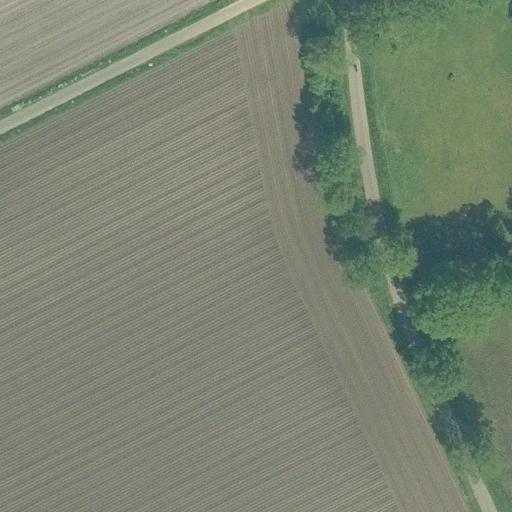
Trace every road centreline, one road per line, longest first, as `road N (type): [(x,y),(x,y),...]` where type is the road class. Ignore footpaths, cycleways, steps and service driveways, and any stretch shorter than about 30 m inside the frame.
road 1 (unclassified): [(492,511),(392,277),(364,155),(348,0)]
road 2 (unclassified): [(0,125),(249,0)]
